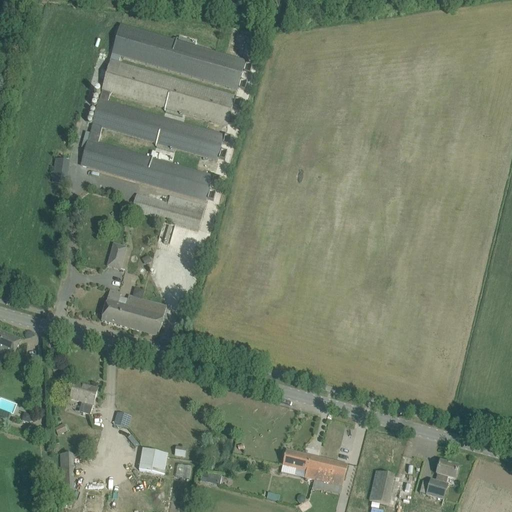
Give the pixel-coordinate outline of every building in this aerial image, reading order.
[(119,64),(121,57),(237,90),(245,61),(120,25),(89,134),(86,133),(82,148),(85,149),(80,166),(208,202),(215,177),(99,144),(103,129),(218,162),(226,137),(108,103),(110,94),(227,127),(235,98),(119,64)] [(66,185),(70,162),(55,160),(52,183),(66,185)] [(169,204),(147,198),(148,196),(142,195),(141,197),(138,196),(134,213),(200,231),(206,208),(171,198),(169,204)] [(168,226),(163,250),(177,253),(182,226),(176,225),(176,228),(168,226)] [(120,271),(127,249),(112,245),(106,268),(120,271)] [(148,257),(142,260),(145,266),(151,263),(148,257)] [(104,313),(101,322),(158,338),(161,328),(166,308),(142,301),(137,300),(132,299),(133,297),(129,296),(128,299),(126,307),(119,305),(121,297),(122,295),(110,292),(104,313)] [(21,341),(0,332),(0,354),(13,360),(21,341)] [(72,396),(70,400),(93,407),(98,391),(89,389),(89,390),(74,386),(72,396)] [(0,417),(9,420),(11,415),(0,410),(0,417)] [(32,417),(24,414),(22,422),(30,424),(32,417)] [(128,430),(129,428),(132,418),(117,414),(114,426),(128,430)] [(67,433),(64,425),(55,429),(58,437),(67,433)] [(185,458),(187,449),(177,446),(175,456),(185,458)] [(139,471),(164,476),(168,454),(143,450),(139,471)] [(284,461),(282,468),(308,474),(306,480),(312,481),(315,482),(321,460),(317,459),(286,451),(284,461)] [(62,505),(75,504),(73,455),(60,455),(62,505)] [(321,460),(315,482),(342,488),(345,476),(347,466),(321,460)] [(454,482),(456,477),(458,467),(440,462),(436,477),(437,477),(436,482),(431,480),(426,497),(444,502),(449,485),(446,485),(448,480),(454,482)] [(387,507),(392,487),(394,477),(376,473),(369,503),(387,507)] [(202,474),(201,483),(220,486),(221,478),(202,474)] [(268,494),(267,501),(278,503),(280,496),(268,494)] [(298,497),(297,500),(299,503),(302,503),(305,501),(306,499),(304,496),(300,495),(298,497)] [(391,506),(400,509),(403,499),(393,496),(391,506)]
